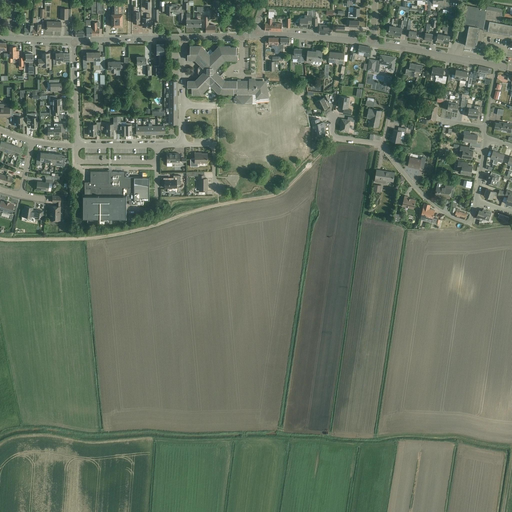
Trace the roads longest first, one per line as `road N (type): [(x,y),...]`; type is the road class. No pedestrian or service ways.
road 1 (track): [(0,239),(95,238),(278,194),(335,138)]
road 2 (residential): [(475,200),(467,224),(445,213),(382,144)]
